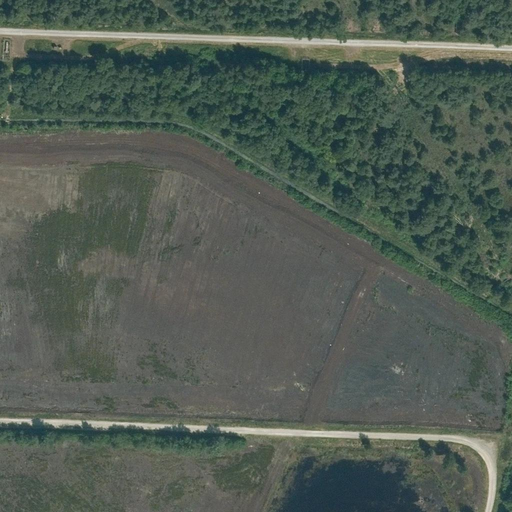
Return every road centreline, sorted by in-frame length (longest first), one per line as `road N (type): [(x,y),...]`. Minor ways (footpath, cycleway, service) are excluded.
road 1 (track): [(487,511),(489,451),(470,432),(0,419)]
road 2 (track): [(511,46),(0,29)]
road 3 (track): [(140,34),(90,51),(15,54)]
